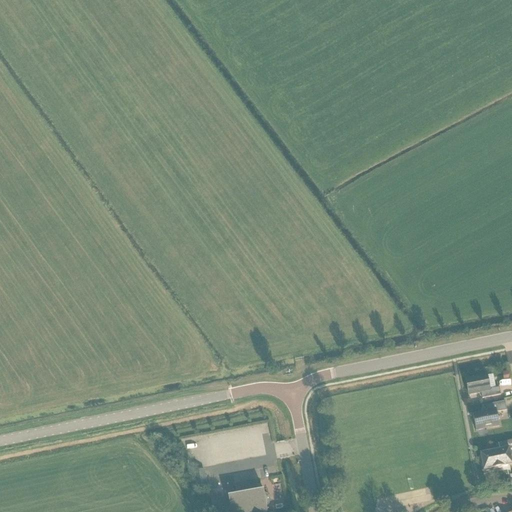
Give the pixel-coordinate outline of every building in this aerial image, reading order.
[(489,390),(486,376),(465,381),(468,395),(480,393),(482,399),(500,396),(499,388),(489,390)] [(475,431),(499,427),(496,413),(506,411),(504,402),(485,406),(487,412),(472,415),(475,431)] [(486,472),(495,470),(495,469),(511,465),(511,441),(507,442),(507,443),(498,445),(499,451),(480,455),(483,471),(485,471),(486,472)] [(196,492),(207,490),(204,470),(193,472),(196,492)] [(256,486),(255,480),(235,484),(237,496),(211,500),(212,511),(267,511),(266,507),(269,504),(270,499),(267,495),(264,494),(263,491),(257,492),(257,490),(259,490),(258,486),(256,486)]
